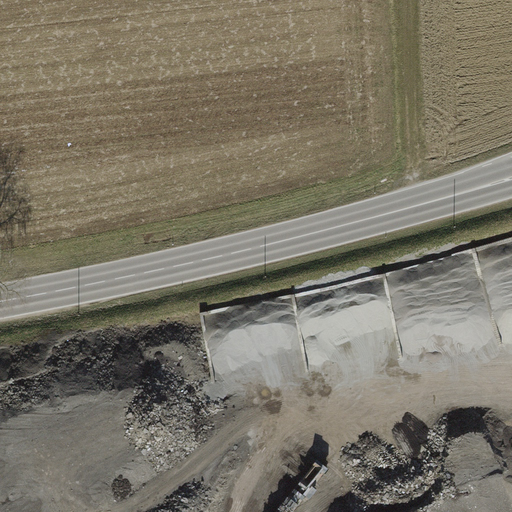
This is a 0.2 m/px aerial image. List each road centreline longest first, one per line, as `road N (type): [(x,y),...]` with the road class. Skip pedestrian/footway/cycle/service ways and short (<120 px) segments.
road 1 (primary): [(511,178),(261,246),(0,301)]
road 2 (track): [(406,0),(418,205)]
